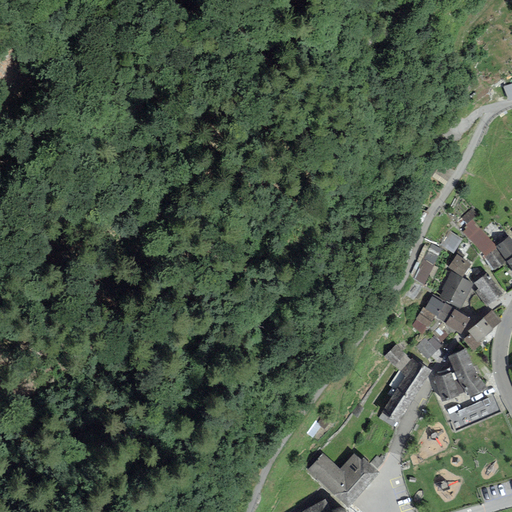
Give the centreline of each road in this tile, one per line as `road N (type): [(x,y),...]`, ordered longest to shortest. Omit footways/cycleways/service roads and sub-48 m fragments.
road 1 (residential): [(511,100),(485,115),(397,276),(260,473),(247,511)]
road 2 (track): [(491,111),(477,111),(460,129),(450,122),(464,37),(494,0)]
road 3 (residential): [(381,511),(400,435),(433,371)]
